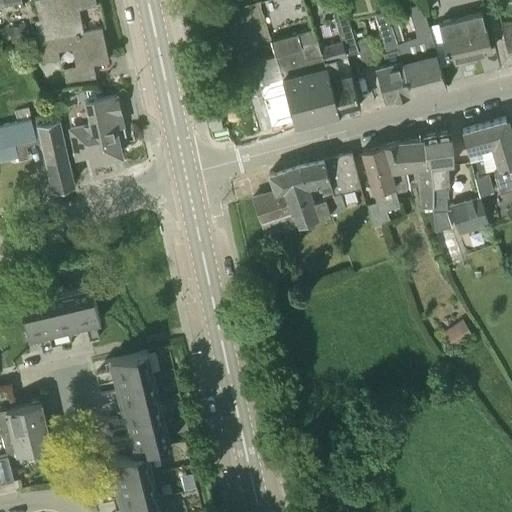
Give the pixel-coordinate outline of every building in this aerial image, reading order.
[(38,40),(83,29),(78,7),(96,3),(94,0),(33,0),(38,19),(34,20),(37,36),(26,38),(27,42),(38,40)] [(388,17),(411,91),(411,92),(446,83),(421,3),(407,7),(410,16),(397,20),(395,15),(388,17)] [(358,51),(355,41),(345,11),(332,15),(341,40),(320,46),(322,54),(338,111),(361,105),(345,55),(358,51)] [(449,65),(465,60),(464,57),(491,50),(481,11),(438,23),(449,65)] [(385,61),(376,64),(386,99),(388,98),(411,91),(388,17),(376,21),(378,28),(385,51),(382,52),(385,61)] [(511,21),(501,24),(509,54),(511,53),(511,21)] [(11,42),(25,40),(23,24),(9,26),(11,42)] [(83,29),(38,40),(42,61),(58,58),(57,50),(71,47),(75,64),(62,67),(64,80),(94,73),(92,61),(107,57),(100,25),(83,29)] [(296,31),(270,39),(272,48),(274,55),(294,122),(294,123),(295,123),(296,122),(302,121),(338,111),(322,54),(320,46),(318,41),(313,27),(296,32),(296,31)] [(368,37),(355,41),(358,50),(363,65),(376,60),(368,37)] [(260,93),(271,130),(294,123),(274,55),(256,61),(258,66),(240,71),(248,96),(260,93)] [(91,127),(71,131),(76,155),(89,153),(90,157),(91,159),(91,161),(92,160),(101,159),(107,161),(111,157),(120,154),(122,154),(121,153),(121,150),(115,123),(122,121),(123,121),(120,110),(122,110),(119,97),(118,97),(117,93),(115,93),(115,95),(88,101),(85,101),(91,127)] [(29,108),(27,108),(14,111),(16,121),(7,123),(0,124),(0,160),(17,156),(14,144),(36,139),(31,117),(29,108)] [(505,116),(483,122),(490,145),(497,168),(494,168),(500,191),(511,187),(511,143),(505,117),(505,116)] [(58,120),(36,125),(40,142),(51,188),(73,183),(58,120)] [(483,122),(462,128),(478,195),(478,196),(492,192),(492,191),(487,170),(490,169),(494,168),(497,168),(490,145),(483,122)] [(429,162),(432,186),(432,210),(434,231),(450,226),(445,210),(446,197),(447,196),(446,184),(448,184),(446,164),(454,164),(451,129),(423,133),(423,137),(427,162),(429,162)] [(418,188),(432,186),(429,162),(427,162),(423,137),(396,141),(384,144),(394,191),(407,189),(403,167),(416,166),(418,188)] [(398,205),(394,191),(384,144),(361,150),(376,201),(367,203),(372,226),(390,219),(386,209),(398,205)] [(274,189),(251,197),(264,234),(298,223),(330,213),(345,210),(344,205),(357,201),(353,189),(360,187),(351,149),(323,156),(298,161),(268,172),(274,189)] [(479,199),(451,208),(459,234),(487,225),(479,199)] [(98,337),(96,327),(94,320),(100,318),(91,283),(18,300),(27,338),(28,337),(29,342),(39,340),(41,350),(51,348),(47,333),(58,330),(62,346),(71,344),(68,333),(86,328),(89,339),(98,337)] [(462,317),(441,331),(451,346),(472,333),(462,317)] [(170,444),(146,349),(108,358),(108,360),(105,361),(106,369),(95,372),(98,381),(111,378),(113,388),(100,391),(102,400),(113,398),(118,416),(106,419),(108,428),(123,424),(126,434),(111,438),(113,447),(124,444),(127,455),(108,458),(108,460),(104,461),(106,469),(94,472),(97,481),(112,477),(115,488),(100,491),(102,500),(113,498),(115,511),(161,511),(146,450),(170,444)] [(10,431),(45,422),(40,400),(5,408),(10,431)] [(45,422),(10,431),(16,454),(51,445),(45,422)] [(0,455),(0,481),(0,483),(12,480),(6,454),(0,455)] [(200,488),(196,463),(171,467),(175,492),(200,488)]
